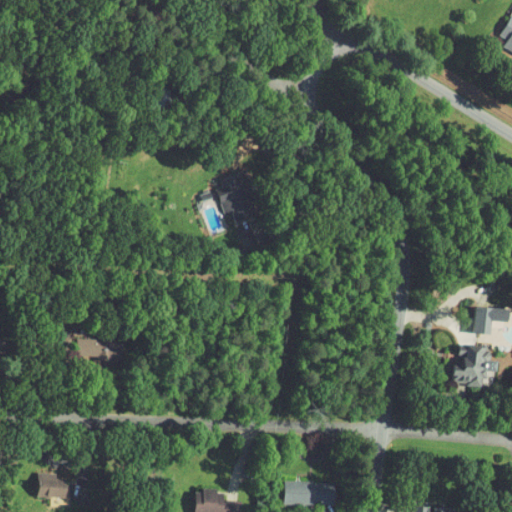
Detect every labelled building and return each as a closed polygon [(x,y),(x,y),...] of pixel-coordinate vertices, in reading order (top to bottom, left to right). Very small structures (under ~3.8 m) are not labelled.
[(484,41),(508,52),(509,48),(511,49),(511,3),(504,0),(496,0),(483,29),(489,31),(484,41)] [(232,207),(228,180),(205,183),(209,210),(232,207)] [(452,324),(469,325),(470,312),(485,313),(485,299),(453,298),(452,324)] [(61,349),(99,350),(100,330),(61,329),(61,349)] [(466,380),(470,362),(479,364),(481,353),(472,351),(474,343),(442,335),(434,373),(466,380)] [(45,467),(18,466),(17,488),(44,489),(45,467)] [(265,496),(310,496),(310,475),(265,473),(265,496)] [(188,511),(203,511),(204,485),(197,485),(197,481),(175,481),(174,511),(188,511)] [(395,511),(412,511),(413,498),(396,498),(395,511)]
